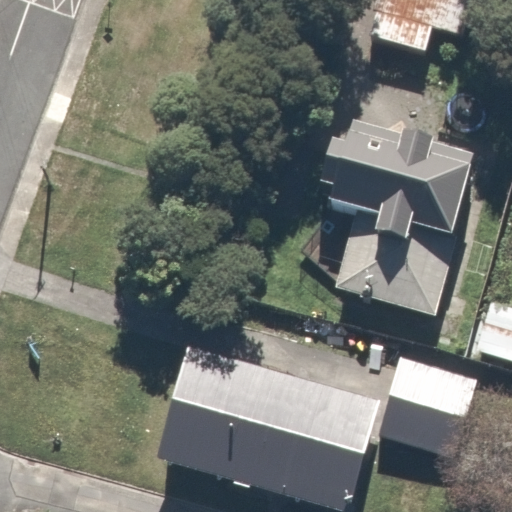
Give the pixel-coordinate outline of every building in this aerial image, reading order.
[(414,0),(329,0),(322,89),(377,92),(379,65),(409,69),(414,0)] [(407,175),(321,152),(313,181),(295,176),(283,220),(303,225),(299,242),(326,249),(304,331),(402,357),(446,193),(405,182),(407,175)] [(511,297),(492,292),(474,355),(511,365),(511,297)] [(448,403),(364,393),(354,480),(437,490),(448,403)] [(328,511),(343,434),(136,395),(115,502),(166,511),(328,511)]
